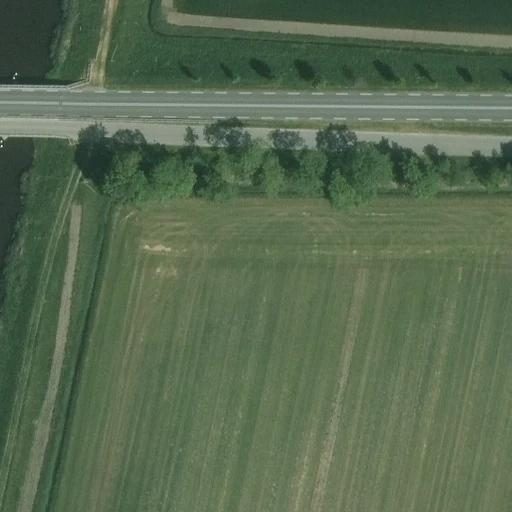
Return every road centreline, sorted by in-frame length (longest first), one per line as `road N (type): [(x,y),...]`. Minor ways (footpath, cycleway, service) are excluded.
road 1 (secondary): [(511,109),(0,104)]
road 2 (unclassified): [(511,143),(59,128)]
